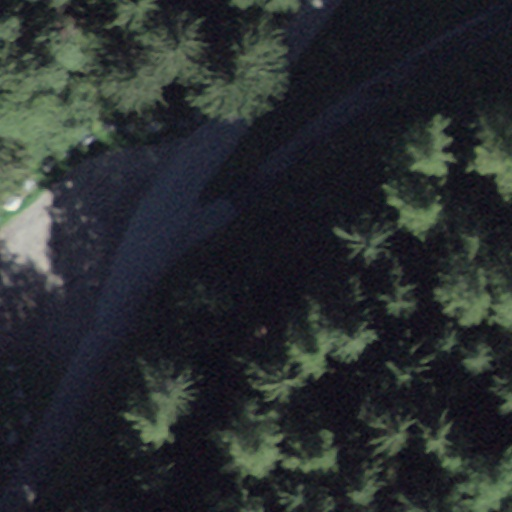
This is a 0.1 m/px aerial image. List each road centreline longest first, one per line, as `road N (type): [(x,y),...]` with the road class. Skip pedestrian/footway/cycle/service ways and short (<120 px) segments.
road 1 (unclassified): [(3,511),(123,251),(305,0)]
road 2 (track): [(511,0),(123,251)]
